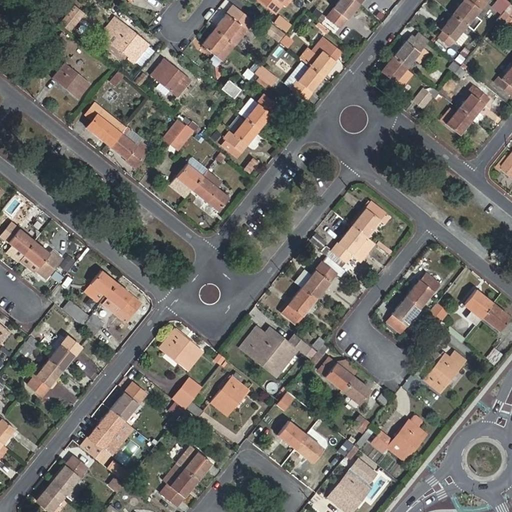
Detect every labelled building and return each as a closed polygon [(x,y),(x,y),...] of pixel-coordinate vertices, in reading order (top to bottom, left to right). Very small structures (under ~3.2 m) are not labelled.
[(281,0),(257,0),(275,14),(282,6),(279,4),(281,0)] [(333,34),(359,4),(353,0),(339,0),(321,24),(333,34)] [(466,0),(463,0),(452,14),(466,25),(478,10),(466,0)] [(499,0),(497,0),(495,4),(497,5),(504,11),(510,3),(506,0),(503,0),(502,2),(499,0)] [(72,33),(87,13),(75,4),(60,24),(72,33)] [(504,11),(497,5),(494,9),(501,15),(504,11)] [(222,17),(213,29),(235,46),(241,39),(247,31),(240,26),(225,14),(222,17)] [(466,25),(452,14),(439,30),(453,41),(466,25)] [(99,35),(135,64),(149,46),(113,18),(108,23),(99,35)] [(263,33),(275,43),(282,35),(270,25),(263,33)] [(235,46),(213,29),(200,45),(215,57),(222,63),(229,55),(235,46)] [(58,47),(67,36),(62,32),(53,43),(58,47)] [(22,55),(32,43),(23,35),(13,47),(22,55)] [(293,41),(285,35),(279,42),(287,48),(293,41)] [(409,36),(393,56),(407,68),(423,47),(409,36)] [(309,66),(323,77),(343,53),(323,37),(310,53),(316,57),(309,66)] [(407,68),(393,56),(380,72),(399,88),(410,73),(405,70),(407,68)] [(191,80),(163,58),(150,75),(160,84),(156,89),(166,97),(170,91),(177,97),(191,80)] [(304,101),(323,77),(309,66),(301,60),(285,81),(292,86),(290,89),(304,101)] [(460,66),(453,60),(447,68),(454,73),(460,66)] [(91,84),(64,63),(52,78),(79,100),(91,84)] [(511,92),(511,63),(504,73),(502,72),(494,82),(510,94),(511,92)] [(253,74),(269,87),(275,79),(259,66),(253,74)] [(460,66),(454,73),(461,79),(467,71),(460,66)] [(140,86),(149,75),(144,71),(135,82),(140,86)] [(109,78),(114,87),(125,81),(119,73),(109,78)] [(228,81),(222,89),(233,99),(240,90),(228,81)] [(457,109),(471,120),(488,98),(472,85),(461,98),(464,100),(457,109)] [(432,97),(434,99),(438,93),(431,88),(428,92),(423,89),(413,101),(423,108),(432,97)] [(86,112),(93,118),(94,117),(101,109),(108,99),(101,93),(86,112)] [(244,118),(259,129),(277,106),(263,95),(257,102),(255,105),(248,100),(238,113),(244,118)] [(255,105),(257,102),(250,97),(248,100),(255,105)] [(86,127),(110,146),(121,133),(107,122),(111,117),(101,109),(94,117),(93,118),(86,127)] [(459,135),(471,120),(457,109),(445,124),(459,135)] [(241,152),(259,129),(244,118),(226,140),(241,152)] [(170,129),(177,135),(185,125),(178,119),(170,129)] [(187,126),(193,131),(194,132),(198,127),(191,121),(187,126)] [(185,125),(177,135),(184,141),(193,131),(187,126),(185,125)] [(136,145),(140,140),(141,139),(126,126),(121,133),(136,145)] [(121,133),(110,146),(135,167),(150,149),(140,140),(136,145),(121,133)] [(220,163),(226,157),(220,153),(215,159),(220,163)] [(511,155),(509,159),(506,156),(497,167),(511,178),(511,155)] [(254,157),(244,169),(250,174),(261,163),(254,157)] [(184,198),(191,190),(201,176),(186,164),(169,186),(184,198)] [(201,176),(191,190),(217,211),(228,197),(217,189),(209,183),(214,176),(207,170),(201,176)] [(209,183),(217,189),(222,182),(214,176),(209,183)] [(351,226),(365,237),(385,213),(370,202),(351,226)] [(345,262),(365,237),(351,226),(331,251),(332,253),(345,262)] [(18,262),(23,255),(34,241),(19,229),(8,243),(12,246),(7,253),(18,262)] [(34,241),(23,255),(24,256),(19,261),(34,273),(35,271),(38,268),(48,276),(62,258),(52,250),(49,253),(34,241)] [(328,258),(341,268),(345,262),(332,253),(328,258)] [(67,254),(57,271),(64,275),(75,259),(67,254)] [(301,287),(316,299),(336,273),(322,261),(311,275),(301,287)] [(35,271),(45,279),(48,276),(38,268),(35,271)] [(295,281),(301,287),(311,275),(304,269),(295,281)] [(106,296),(116,283),(100,270),(89,283),(106,296)] [(56,271),(51,277),(60,284),(64,278),(56,271)] [(405,297),(419,308),(440,283),(426,272),(405,297)] [(89,283),(85,288),(102,301),(106,296),(89,283)] [(140,303),(116,283),(106,296),(130,316),(140,303)] [(294,325),(316,299),(301,287),(280,313),(294,325)] [(481,318),(493,303),(475,289),(463,303),(481,318)] [(400,332),(419,308),(405,297),(386,321),(400,332)] [(68,300),(62,311),(81,323),(88,313),(68,300)] [(446,312),(436,303),(427,315),(437,323),(446,312)] [(510,317),(493,303),(481,318),(499,331),(510,317)] [(92,313),(82,326),(91,334),(102,321),(92,313)] [(0,342),(9,331),(0,324),(0,342)] [(284,346),(266,331),(264,333),(256,327),(239,348),(254,360),(258,355),(280,372),(297,350),(287,342),(284,346)] [(269,328),(266,331),(284,346),(287,342),(269,328)] [(452,328),(449,333),(462,341),(465,337),(452,328)] [(202,352),(173,330),(160,347),(188,369),(202,352)] [(39,343),(29,335),(25,341),(35,349),(39,343)] [(66,336),(48,359),(61,370),(80,347),(66,336)] [(503,342),(497,338),(493,343),(499,347),(503,342)] [(317,351),(323,344),(317,339),(311,347),(317,351)] [(35,349),(25,341),(17,350),(26,357),(27,358),(35,349)] [(329,348),(323,344),(317,351),(323,356),(329,348)] [(494,365),(503,355),(493,347),(486,357),(488,359),(488,360),(494,365)] [(26,357),(17,350),(12,356),(21,363),(26,357)] [(439,393),(466,359),(455,350),(450,356),(444,352),(422,379),(439,393)] [(225,359),(218,353),(212,360),(219,366),(225,359)] [(258,355),(254,360),(276,377),(280,372),(258,355)] [(342,390),(352,376),(328,357),(317,370),(342,390)] [(61,370),(48,359),(27,384),(42,395),(61,370)] [(232,375),(209,403),(226,417),(249,389),(232,375)] [(370,391),(352,376),(342,390),(360,404),(370,391)] [(132,382),(109,409),(124,421),(146,393),(132,382)] [(181,388),(172,399),(185,409),(190,402),(193,398),(181,388)] [(282,410),(292,398),(284,392),(275,404),(282,410)] [(185,409),(195,417),(198,419),(203,412),(190,402),(185,409)] [(124,421),(109,409),(86,438),(101,450),(107,441),(118,429),(124,421)] [(185,409),(180,415),(190,423),(195,417),(185,409)] [(363,434),(364,433),(371,424),(359,414),(351,424),(363,434)] [(127,421),(131,425),(136,419),(131,416),(127,421)] [(0,442),(3,444),(15,429),(0,418),(0,417),(0,442)] [(404,461),(426,433),(409,420),(392,440),(380,431),(370,442),(384,453),(387,448),(404,461)] [(277,435),(294,448),(306,435),(288,421),(277,435)] [(118,429),(107,441),(112,446),(123,433),(118,429)] [(354,445),(358,449),(369,436),(364,433),(363,434),(354,445)] [(306,435),(294,448),(312,462),(323,449),(306,435)] [(345,457),(345,456),(354,445),(346,440),(338,451),(345,457)] [(192,456),(196,451),(188,445),(184,449),(192,456)] [(350,460),(358,449),(354,445),(345,456),(350,460)] [(182,468),(197,480),(211,463),(196,451),(192,456),(184,449),(174,462),(176,463),(182,468)] [(72,456),(50,483),(64,495),(79,477),(86,468),(72,456)] [(114,460),(107,468),(116,474),(108,485),(116,491),(131,474),(114,460)] [(177,506),(197,480),(182,468),(176,463),(167,475),(173,479),(168,485),(167,484),(160,492),(177,506)] [(345,510),(372,476),(360,467),(355,473),(350,469),(328,496),(345,510)] [(79,477),(64,495),(72,501),(87,483),(79,477)] [(50,511),(64,495),(50,483),(36,501),(49,511),(50,511)]
